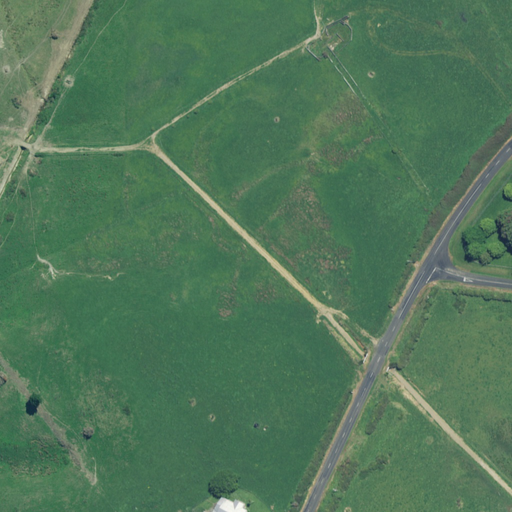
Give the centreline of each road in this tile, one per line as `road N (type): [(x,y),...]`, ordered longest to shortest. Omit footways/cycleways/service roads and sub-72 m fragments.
road 1 (unclassified): [(308,511),(428,267)]
road 2 (unclassified): [(428,267),(511,146)]
